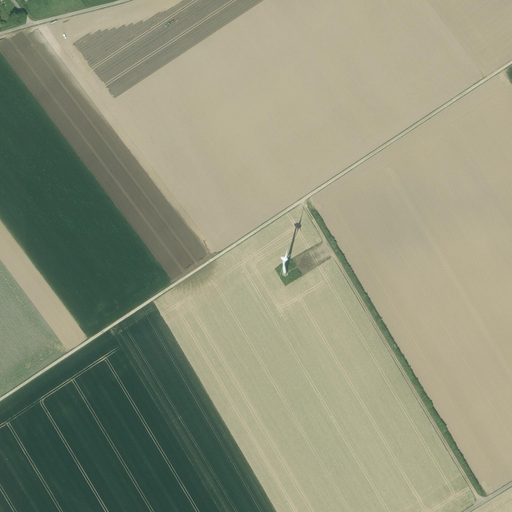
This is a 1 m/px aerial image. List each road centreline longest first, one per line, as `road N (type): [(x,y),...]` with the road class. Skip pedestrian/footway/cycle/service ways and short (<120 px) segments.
road 1 (track): [(511,62),(0,401)]
road 2 (track): [(480,502),(304,201)]
road 3 (unclassified): [(0,35),(126,0)]
